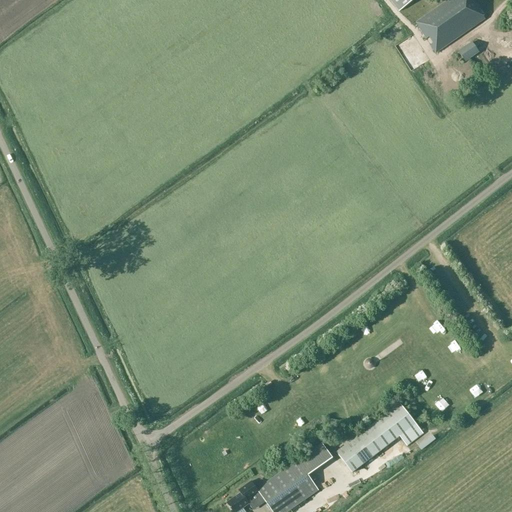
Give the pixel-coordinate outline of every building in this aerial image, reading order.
[(413,0),(389,0),(399,12),(413,0)] [(448,0),(415,23),(436,52),(485,18),(471,0),(448,0)] [(511,44),(504,34),(484,48),(500,69),(511,59),(511,44)] [(458,52),(465,63),(479,53),(472,43),(458,52)] [(366,326),(357,335),(362,340),(371,331),(366,326)] [(299,387),(308,385),(304,372),(295,374),(299,387)] [(407,446),(423,434),(400,404),(336,453),(352,474),(399,437),(407,446)] [(249,425),(258,422),(252,408),(243,411),(249,425)] [(416,442),(420,447),(434,439),(431,433),(416,442)] [(232,511),(237,511),(249,504),(247,501),(259,493),(272,511),(287,511),(318,491),(297,461),(256,489),(251,482),(238,490),(240,493),(226,503),(232,511)]
